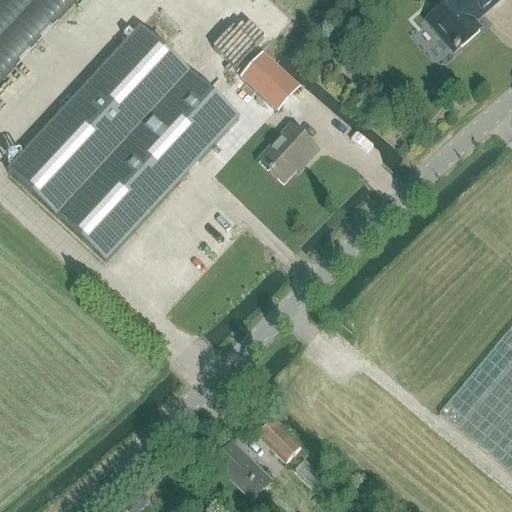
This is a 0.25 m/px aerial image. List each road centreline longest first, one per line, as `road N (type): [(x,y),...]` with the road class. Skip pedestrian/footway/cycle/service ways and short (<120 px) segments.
road 1 (tertiary): [(511,103),(77,511)]
road 2 (unknown): [(209,389),(0,186)]
road 3 (unknown): [(0,120),(97,0)]
